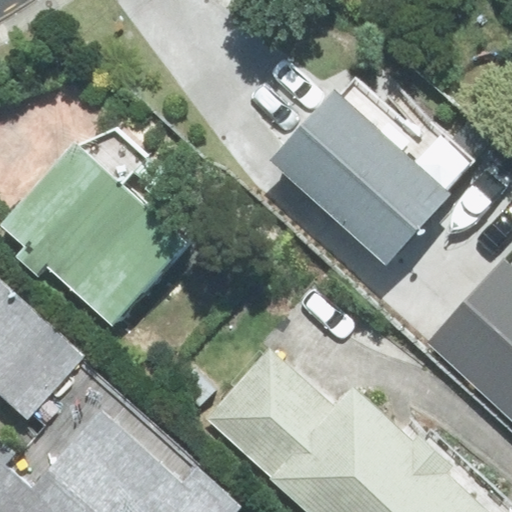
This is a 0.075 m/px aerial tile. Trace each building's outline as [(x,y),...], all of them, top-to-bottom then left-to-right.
[(265,168),(352,246),(335,265),(382,308),(450,232),(430,214),(442,201),(327,98),(265,168)] [(178,251),(68,152),(0,226),(0,237),(19,255),(11,264),(32,282),(42,272),(106,330),(178,251)] [(77,364),(0,294),(0,402),(23,424),(77,364)] [(471,511),(437,479),(441,474),(411,444),(404,450),(347,394),(329,413),(273,358),(207,424),(297,511),(471,511)] [(174,390),(195,412),(213,395),(192,373),(174,390)] [(0,511),(226,511),(187,477),(175,492),(91,418),(23,495),(0,475),(0,472),(11,459),(0,449),(0,511)]
